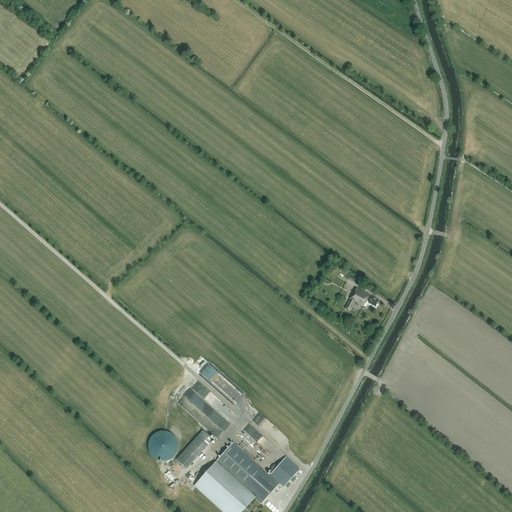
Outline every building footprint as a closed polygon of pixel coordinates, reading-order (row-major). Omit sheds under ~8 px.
[(375,307),(379,300),(356,288),(345,308),(350,311),(355,302),(363,307),(367,299),(370,300),(368,303),(375,307)] [(198,410),(199,408),(187,398),(185,400),(183,398),(179,402),(195,416),(199,412),(198,410)] [(266,449),(272,443),(251,424),(245,430),(266,449)] [(178,459),(189,469),(215,439),(204,429),(178,459)] [(180,445),(175,433),(166,431),(162,431),(158,432),(159,436),(160,437),(161,440),(161,442),(169,444),(163,446),(163,447),(160,449),(157,448),(158,454),(155,455),(156,458),(158,458),(159,455),(164,456),(164,458),(168,459),(170,458),(171,457),(172,456),(174,457),(178,455),(180,446),(180,445)] [(269,475),(249,458),(233,443),(194,486),(223,511),(242,511),(255,497),(262,503),(279,483),(284,486),(299,468),(286,457),(279,465),(277,464),(274,465),(272,466),(271,468),(270,471),(270,473),(269,475)]
